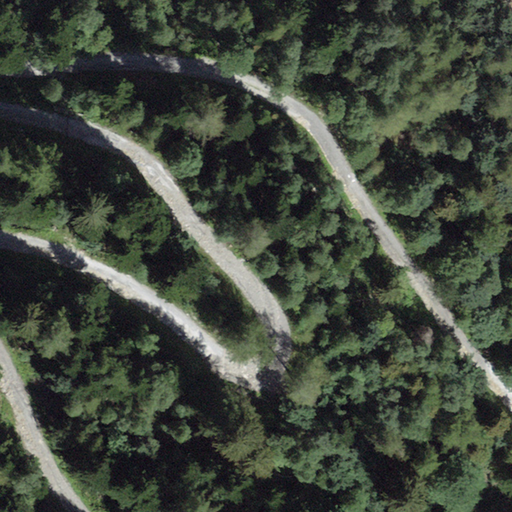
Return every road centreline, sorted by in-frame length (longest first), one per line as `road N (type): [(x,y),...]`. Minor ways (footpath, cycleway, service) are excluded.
road 1 (track): [(0,111),(111,139),(139,156),(267,312),(281,358),(254,376),(212,356),(84,264),(0,241)]
road 2 (track): [(511,400),(379,229),(332,148),(304,115),(269,92),(187,67),(127,61),(0,70)]
road 3 (track): [(0,361),(39,455),(78,511)]
